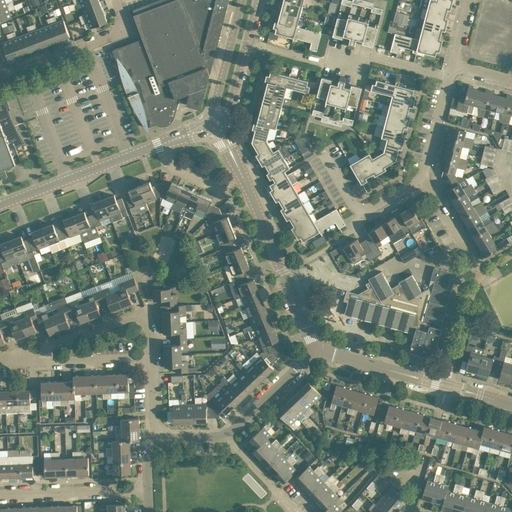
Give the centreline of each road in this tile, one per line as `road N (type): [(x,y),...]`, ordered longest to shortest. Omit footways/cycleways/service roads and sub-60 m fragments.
road 1 (tertiary): [(315,348),(220,130)]
road 2 (tertiary): [(0,204),(209,122)]
road 3 (residential): [(448,77),(352,52),(347,69),(244,42)]
road 4 (tertiary): [(511,404),(315,348)]
road 5 (residential): [(9,359),(140,314),(152,357)]
road 6 (residential): [(1,77),(125,29),(114,0)]
road 7 (residential): [(0,494),(147,489)]
road 8 (residential): [(9,359),(152,357)]
road 9 (residential): [(422,179),(357,209),(325,155)]
road 10 (residential): [(226,436),(315,348)]
